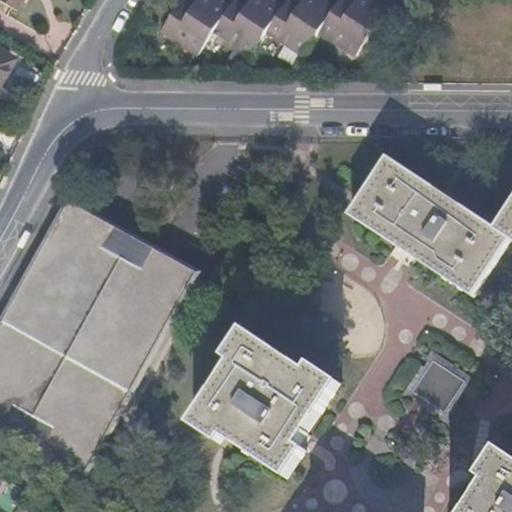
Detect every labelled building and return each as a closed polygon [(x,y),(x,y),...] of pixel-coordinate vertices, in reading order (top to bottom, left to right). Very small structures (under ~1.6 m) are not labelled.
[(0,0),(0,7),(25,20),(35,0),(0,0)] [(195,52),(213,26),(227,5),(219,0),(194,0),(191,4),(184,0),(177,0),(158,27),(195,52)] [(250,52),(267,28),(282,6),(274,0),(248,0),(245,5),(237,0),(231,0),(227,5),(213,26),(250,52)] [(304,54),(322,29),(337,6),(327,0),(302,0),(299,6),(290,0),(286,0),(282,6),(267,28),(304,54)] [(352,0),(341,0),(337,6),(322,29),(359,53),(390,8),(378,0),(358,0),(357,3),(352,0)] [(0,85),(15,61),(0,52),(0,85)] [(511,214),(500,234),(388,160),(352,216),(475,297),(511,242),(511,241),(511,214)] [(70,205),(0,328),(0,425),(86,474),(195,274),(173,262),(150,249),(106,225),(70,205)] [(245,333),(227,361),(234,365),(195,428),(222,446),(226,440),(288,480),(306,452),(300,448),(340,386),(312,367),(306,374),(245,333)] [(445,415),(465,384),(431,362),(410,393),(445,415)] [(511,511),(511,462),(500,455),(483,481),(490,486),(473,511),(511,511)]
